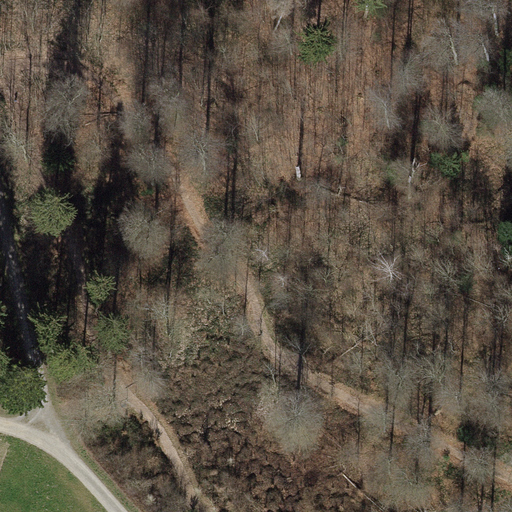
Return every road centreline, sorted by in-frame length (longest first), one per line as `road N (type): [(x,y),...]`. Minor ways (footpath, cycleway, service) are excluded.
road 1 (track): [(0,186),(56,438)]
road 2 (track): [(0,423),(56,438),(123,511)]
